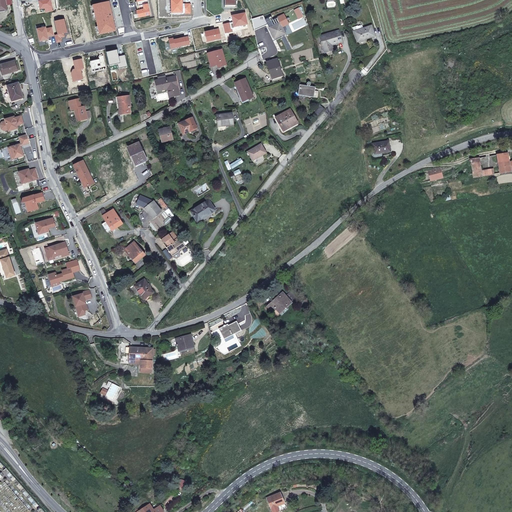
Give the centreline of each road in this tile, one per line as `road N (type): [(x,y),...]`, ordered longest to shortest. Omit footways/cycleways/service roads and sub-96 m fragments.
road 1 (unclassified): [(149,331),(204,320),(256,293),(379,186),(463,145),(511,133)]
road 2 (residential): [(149,331),(341,95)]
road 3 (secondary): [(207,511),(254,471),(310,454),(372,465),(426,511)]
road 4 (residential): [(49,169),(264,56)]
road 5 (residential): [(120,333),(49,169)]
road 6 (unclassified): [(0,302),(89,333),(120,333)]
road 7 (residential): [(49,169),(24,49)]
